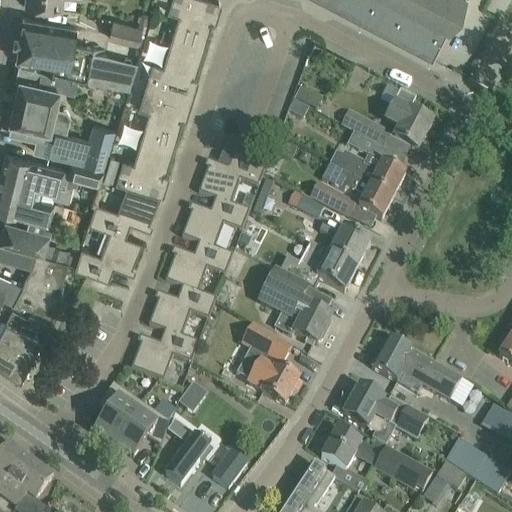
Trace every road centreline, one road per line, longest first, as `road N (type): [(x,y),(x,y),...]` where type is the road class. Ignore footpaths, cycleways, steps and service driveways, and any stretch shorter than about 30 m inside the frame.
road 1 (residential): [(382,290),(460,113),(295,26)]
road 2 (residential): [(236,511),(382,290)]
road 3 (residential): [(49,450),(124,335),(157,259)]
road 4 (residential): [(295,26),(245,149),(199,133)]
road 5 (residential): [(199,133),(240,5)]
road 6 (residential): [(382,290),(475,303),(511,285)]
road 7 (residential): [(199,133),(157,259)]
